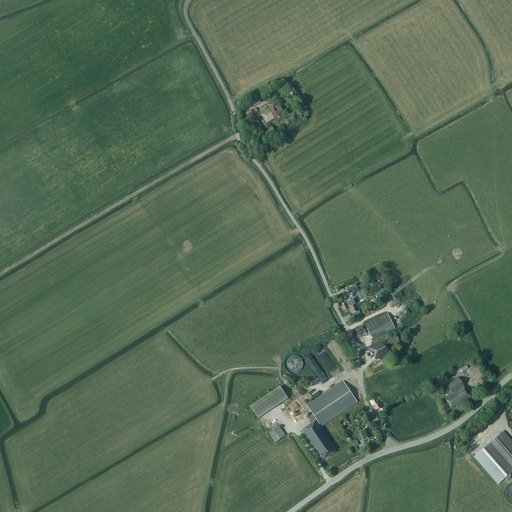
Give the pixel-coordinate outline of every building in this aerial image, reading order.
[(261,113),(266,123),(274,118),(273,117),(283,112),(280,107),(276,109),(273,106),(261,113)] [(247,112),(248,117),(259,114),(257,109),(247,112)] [(275,133),(272,127),(264,132),(267,137),(275,133)] [(378,297),(384,292),(381,288),(374,293),(378,297)] [(354,298),(339,304),(341,308),(342,307),(343,311),(350,308),(352,313),(358,311),(355,304),(357,303),(354,298)] [(394,328),(387,314),(366,324),(373,339),(394,328)] [(388,346),(399,340),(396,335),(385,341),(385,340),(370,348),(375,359),(378,358),(379,360),(370,364),(374,372),(385,367),(381,359),(380,357),(391,352),(388,346)] [(314,347),(319,355),(325,351),(320,343),(314,347)] [(318,363),(311,353),(305,357),(311,366),(313,365),(313,367),(318,363)] [(302,371),(301,357),(292,358),(292,360),(290,360),(291,365),(289,365),(289,372),(302,371)] [(458,378),(446,386),(452,394),(449,396),(448,395),(444,398),(445,400),(451,409),(456,405),(457,406),(471,397),(458,378)] [(316,419),(301,430),(316,451),(317,451),(323,460),(336,451),(320,427),(357,402),(343,381),(307,405),(316,419)] [(250,406),(258,418),(288,398),(280,386),(250,406)] [(369,401),(372,406),(373,405),(376,410),(381,407),(378,403),(375,397),(369,401)] [(372,435),(368,424),(357,429),(362,440),(363,439),(364,441),(371,438),(370,436),(372,435)] [(268,433),(275,442),(285,435),(279,426),(268,433)] [(511,440),(503,431),(474,457),(498,484),(504,478),(507,481),(510,478),(508,475),(511,471),(511,440)]
